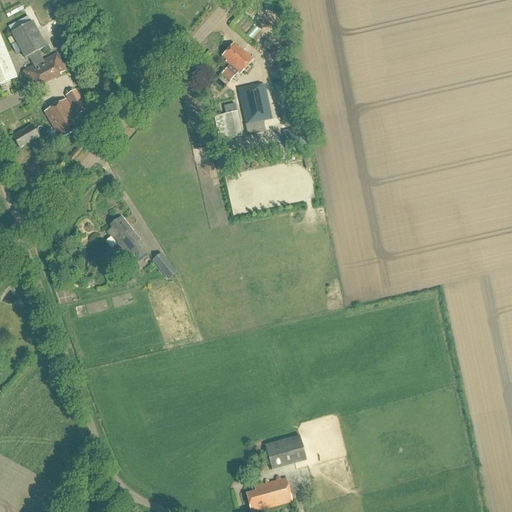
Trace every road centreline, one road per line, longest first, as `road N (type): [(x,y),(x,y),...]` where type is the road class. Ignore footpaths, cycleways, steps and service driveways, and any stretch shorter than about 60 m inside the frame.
road 1 (unclassified): [(166,511),(116,482),(105,466),(20,238)]
road 2 (tertiary): [(20,238),(231,0)]
